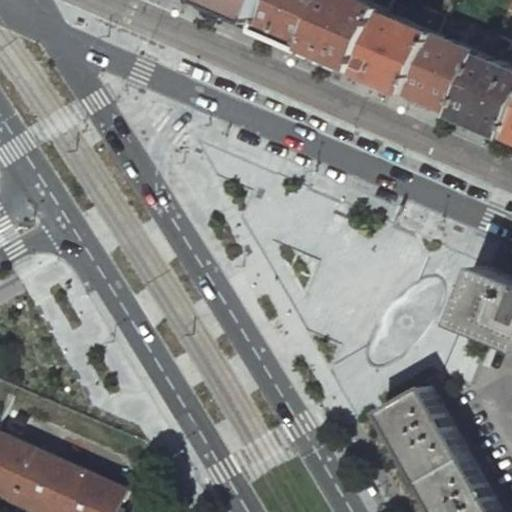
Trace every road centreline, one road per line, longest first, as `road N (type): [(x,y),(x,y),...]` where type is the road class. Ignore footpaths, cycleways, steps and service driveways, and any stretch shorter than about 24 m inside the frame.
road 1 (secondary): [(344,511),(144,177)]
road 2 (secondary): [(91,241),(257,511)]
road 3 (primary): [(220,107),(511,232)]
road 4 (primary): [(57,39),(220,107)]
road 5 (secondary): [(144,177),(57,39)]
